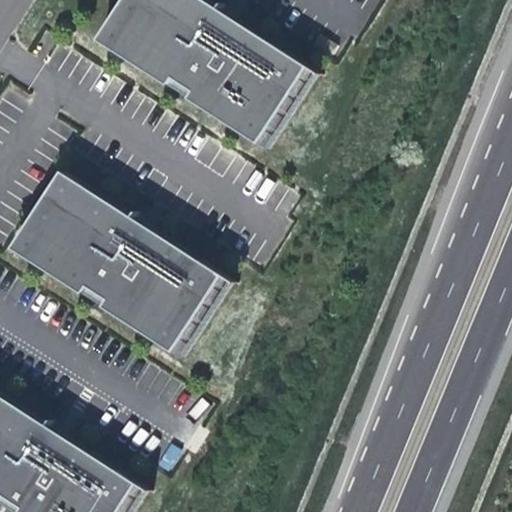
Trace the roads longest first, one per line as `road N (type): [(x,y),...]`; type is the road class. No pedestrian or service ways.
road 1 (motorway): [(511,143),(359,511)]
road 2 (motorway): [(412,511),(511,266)]
